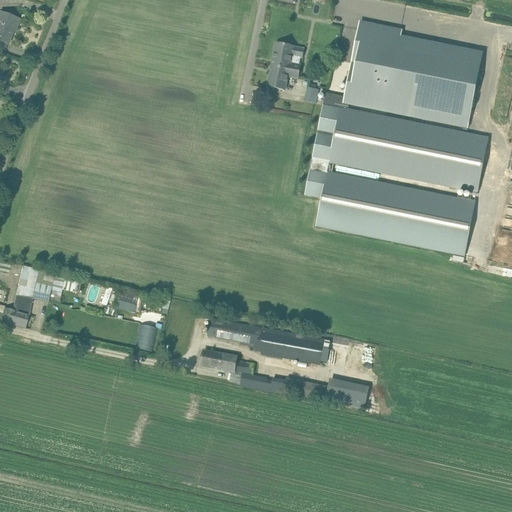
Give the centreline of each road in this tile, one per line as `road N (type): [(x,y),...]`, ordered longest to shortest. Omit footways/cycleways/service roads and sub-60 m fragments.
road 1 (unclassified): [(0,163),(62,0)]
road 2 (unknown): [(265,0),(248,87),(296,100)]
